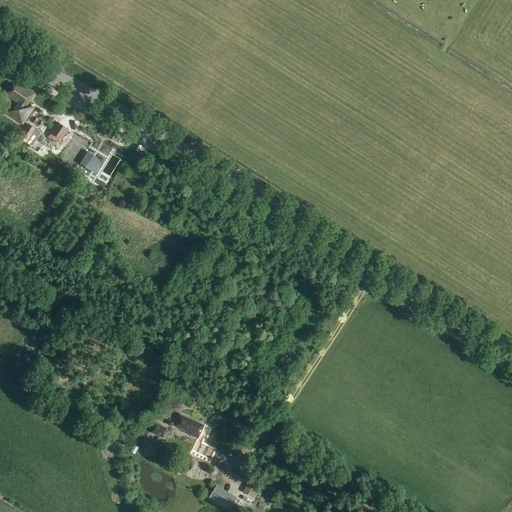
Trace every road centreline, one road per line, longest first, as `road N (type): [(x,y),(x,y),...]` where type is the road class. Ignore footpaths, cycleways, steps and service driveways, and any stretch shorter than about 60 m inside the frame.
road 1 (tertiary): [(511,356),(111,106),(0,50)]
road 2 (track): [(377,274),(266,433),(240,456),(219,450)]
